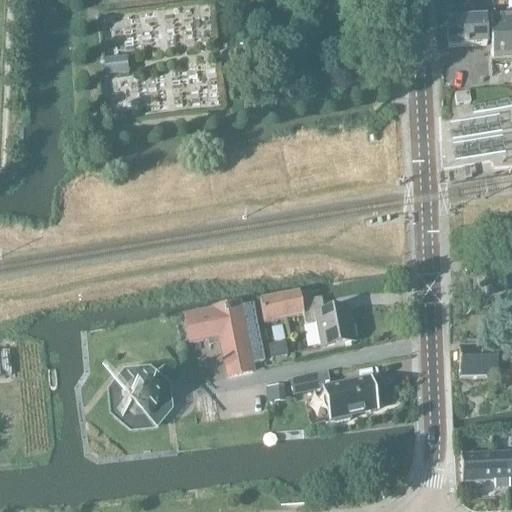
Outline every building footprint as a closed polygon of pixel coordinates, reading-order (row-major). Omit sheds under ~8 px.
[(511,17),(490,18),(485,18),(485,17),(467,17),(468,21),(446,22),(448,49),(486,47),(486,31),(491,31),(491,62),(511,61),(511,17)] [(104,63),(106,77),(126,74),(124,60),(104,63)] [(468,95),(454,97),(456,107),(470,105),(468,95)] [(487,139),(484,116),(448,121),(451,144),(487,139)] [(315,325),(320,351),(355,344),(348,309),(324,314),(321,300),(300,304),(299,296),(259,304),(263,326),(303,319),(305,327),(315,325)] [(263,362),(252,308),(240,310),(239,306),(185,317),(190,344),(218,339),(226,378),(253,372),(251,365),(263,362)] [(0,372),(34,372),(34,343),(0,342),(0,372)] [(464,345),(465,350),(458,350),(458,354),(457,355),(457,363),(458,365),(459,381),(510,381),(510,366),(496,366),(496,344),(491,345),(490,343),(485,343),(484,344),(464,345)] [(269,349),(271,360),(286,357),(284,345),(269,349)] [(166,359),(165,347),(146,348),(146,360),(166,359)] [(326,376),(290,383),(293,398),(323,391),(329,422),(333,421),(334,425),(350,421),(349,417),(376,412),(369,380),(329,389),(326,376)] [(119,386),(123,422),(159,418),(155,383),(119,386)] [(511,455),(460,458),(461,484),(494,483),(494,490),(509,490),(509,482),(511,482),(511,455)]
